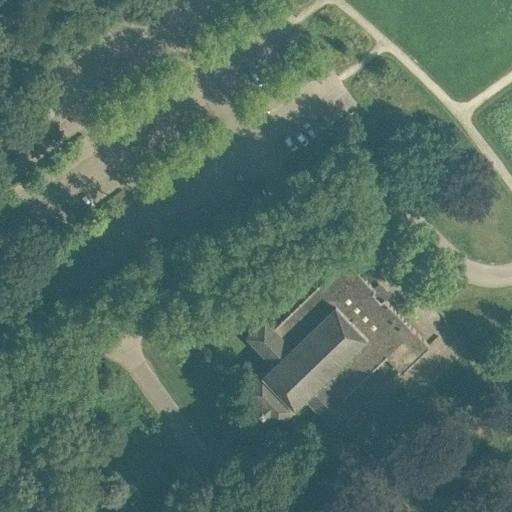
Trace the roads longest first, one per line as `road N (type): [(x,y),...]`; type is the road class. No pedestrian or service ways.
road 1 (residential): [(511,274),(458,267),(390,206),(346,198),(110,329)]
road 2 (residential): [(226,511),(190,440),(110,329)]
road 3 (residential): [(0,387),(110,329)]
